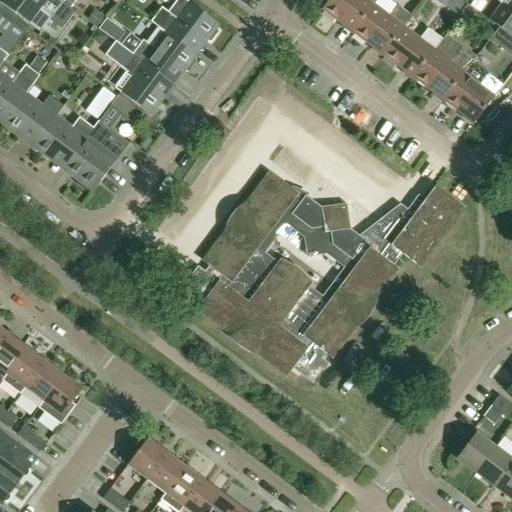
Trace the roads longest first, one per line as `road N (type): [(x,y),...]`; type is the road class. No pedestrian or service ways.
road 1 (residential): [(270,18),(107,229),(73,224),(0,169)]
road 2 (residential): [(270,18),(465,164),(491,161),(511,133)]
road 3 (residential): [(304,511),(139,386)]
road 4 (residential): [(399,468),(496,339),(511,330)]
road 5 (residential): [(139,386),(0,283)]
road 6 (residential): [(44,511),(139,386)]
